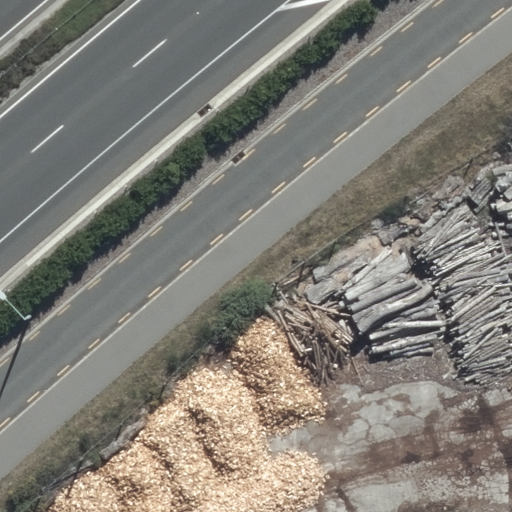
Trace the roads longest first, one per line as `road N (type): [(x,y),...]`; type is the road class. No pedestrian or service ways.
road 1 (residential): [(472,0),(286,143),(0,389)]
road 2 (trunk): [(218,0),(0,185)]
